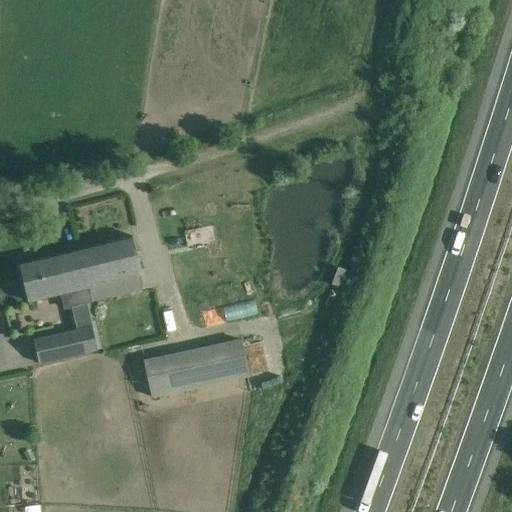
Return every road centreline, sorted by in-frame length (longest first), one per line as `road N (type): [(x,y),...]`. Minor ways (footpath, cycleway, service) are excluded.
road 1 (motorway): [(511,61),(362,511)]
road 2 (residential): [(0,223),(360,106)]
road 3 (motorway): [(451,511),(511,334)]
